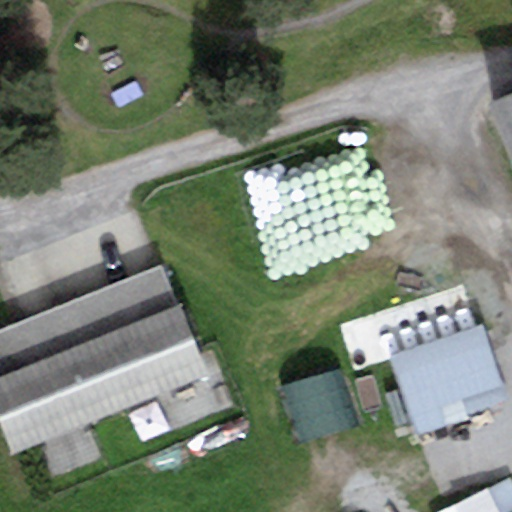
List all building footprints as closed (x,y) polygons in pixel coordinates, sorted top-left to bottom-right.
[(511,94),(488,104),(511,166),(511,94)] [(310,171),(245,190),(273,285),(338,266),(310,171)] [(162,268),(0,329),(0,418),(12,451),(204,378),(162,268)] [(482,325),(391,357),(417,432),(508,400),(482,325)] [(289,387),(292,442),(339,440),(336,385),(289,387)] [(495,511),(484,488),(432,511),(495,511)]
